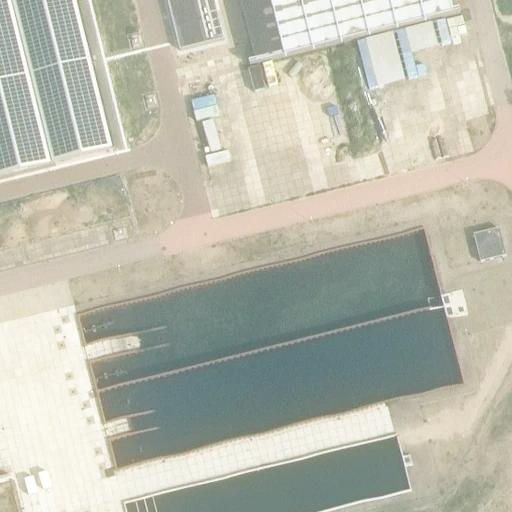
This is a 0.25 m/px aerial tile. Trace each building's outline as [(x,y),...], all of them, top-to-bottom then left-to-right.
[(77,0),(0,0),(0,177),(114,149),(91,56),(77,0)] [(213,0),(166,0),(180,53),(224,42),(213,0)] [(450,0),(239,0),(255,63),(249,65),(250,68),(355,41),(445,19),(460,15),(460,12),(453,13),(450,0)] [(445,19),(355,41),(367,88),(416,78),(412,58),(452,49),(445,19)] [(224,102),(193,109),(210,170),(240,163),(224,102)] [(499,231),(474,237),(481,264),(506,258),(499,231)]
